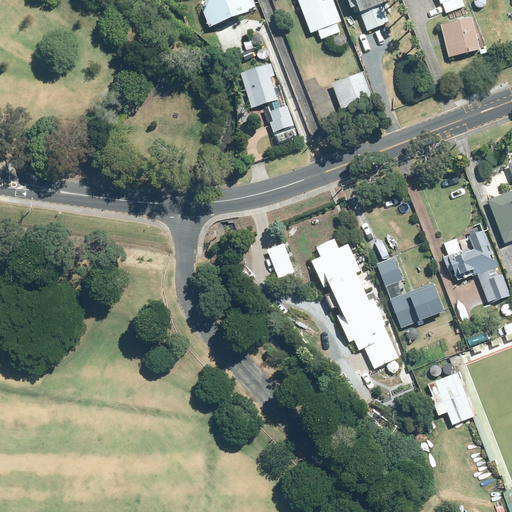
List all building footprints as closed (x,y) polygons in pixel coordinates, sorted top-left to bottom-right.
[(259,13),(253,0),(230,0),(226,3),(213,7),(205,18),(211,32),(237,29),(259,13)] [(297,0),(313,38),(320,35),(323,43),(342,36),(339,28),(343,26),(333,0),(297,0)] [(385,11),(395,8),(392,0),(348,0),(355,17),(361,14),(369,35),(391,27),(385,11)] [(462,0),(439,0),(442,8),(444,7),(447,16),(466,9),(462,0)] [(442,29),(450,62),(482,54),(474,21),(442,29)] [(254,51),(252,43),(244,45),(247,53),(254,51)] [(255,53),(247,57),(249,63),(257,60),(255,53)] [(272,66),(270,67),(271,68),(242,77),(253,113),(279,105),(272,81),(276,80),(272,66)] [(366,76),(334,88),(343,114),(376,102),(366,76)] [(288,110),(272,117),(280,139),(297,132),(288,110)] [(511,161),(507,163),(511,175),(511,189),(487,199),(504,242),(511,239),(511,161)] [(467,235),(471,245),(442,256),(447,270),(453,269),(457,279),(472,274),(472,275),(476,273),(487,301),(488,301),(489,304),(510,296),(502,273),(497,275),(495,267),(498,266),(483,229),(467,235)] [(338,304),(341,312),(336,315),(348,341),(353,339),(358,349),(363,346),(373,368),(398,357),(383,325),(385,324),(372,297),(367,299),(355,271),(360,269),(347,243),(338,247),(333,237),(315,245),(320,255),(310,259),(322,286),(329,283),(332,290),(324,294),(330,307),(338,304)] [(266,249),(277,277),(295,270),(284,242),(266,249)] [(390,298),(389,299),(400,327),(445,310),(434,282),(433,283),(432,281),(402,293),(397,281),(402,279),(393,256),(375,263),(384,286),(385,285),(390,298)] [(500,337),(490,340),(492,346),(502,342),(500,337)] [(482,343),(472,347),(474,352),(484,348),(482,343)] [(383,367),(374,372),(377,379),(387,374),(383,367)] [(427,383),(431,396),(430,396),(437,415),(447,411),(452,424),(472,416),(489,461),(495,459),(477,413),(473,415),(457,372),(427,383)] [(494,465),(499,475),(504,472),(500,462),(494,465)]
